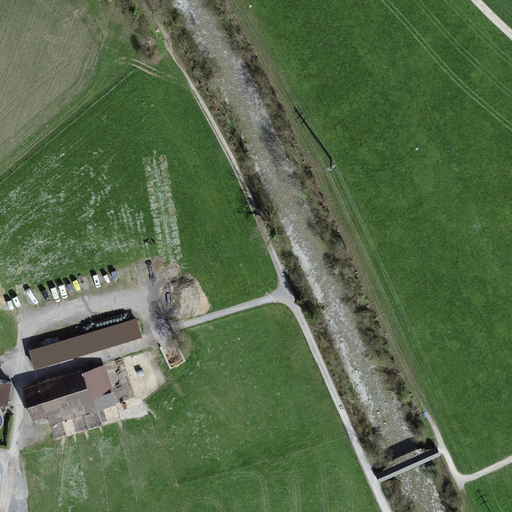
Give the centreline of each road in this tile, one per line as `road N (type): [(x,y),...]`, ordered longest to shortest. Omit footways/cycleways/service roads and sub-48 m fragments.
road 1 (track): [(288,292),(33,374),(20,368)]
road 2 (track): [(288,292),(387,511)]
road 3 (track): [(2,511),(20,368)]
road 4 (track): [(427,409),(459,486),(511,459)]
